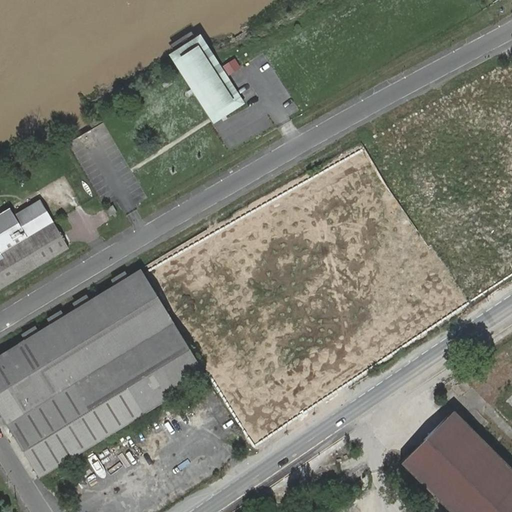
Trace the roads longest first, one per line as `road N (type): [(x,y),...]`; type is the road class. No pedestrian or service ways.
road 1 (unclassified): [(511,32),(298,144),(0,323)]
road 2 (secondary): [(511,304),(204,511)]
road 3 (unknown): [(310,343),(256,253),(256,230),(266,219),(331,189),(360,196),(406,259),(388,298)]
road 4 (unknown): [(95,511),(191,457),(212,457),(244,484)]
